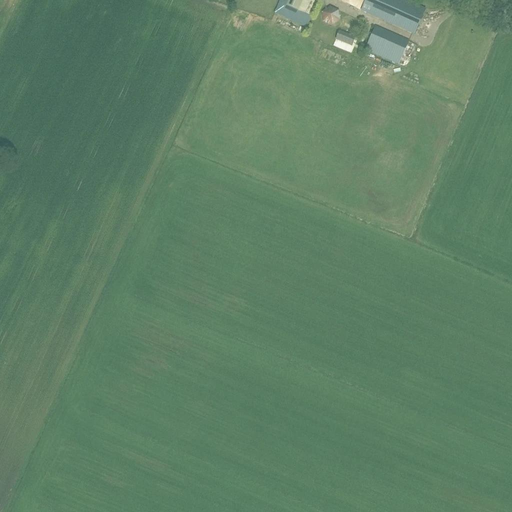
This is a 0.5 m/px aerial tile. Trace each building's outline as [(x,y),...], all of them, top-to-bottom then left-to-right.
[(309,0),(280,0),(276,10),(308,25),(318,4),(309,0)] [(339,0),(358,9),(362,0),(339,0)] [(425,10),(403,0),(365,0),(361,10),(414,34),(425,10)] [(327,16),(334,22),(340,12),(333,7),(327,16)] [(345,24),(350,29),(354,24),(350,20),(345,24)] [(365,50),(398,65),(408,42),(375,27),(365,50)] [(355,37),(339,30),(335,40),(351,47),(355,37)]
